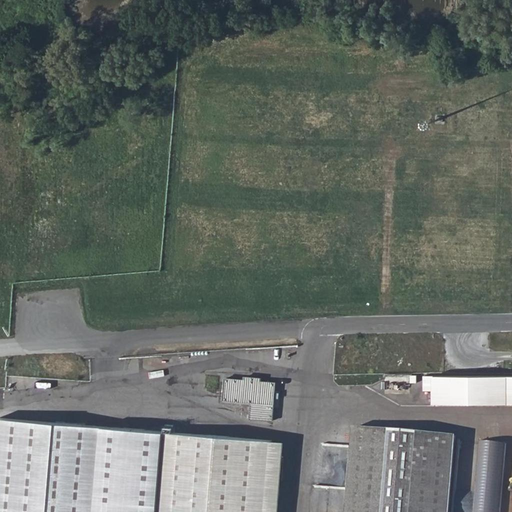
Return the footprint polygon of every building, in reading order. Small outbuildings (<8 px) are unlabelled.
[(243,376),(225,374),(223,397),(250,399),(248,415),(271,417),(274,379),(259,377),(260,375),(243,373),(243,376)] [(0,511),(262,511),(269,437),(0,413),(0,511)] [(353,424),(345,511),(446,511),(453,432),(353,424)] [(511,511),(511,437),(453,432),(446,511),(511,511)] [(262,511),(276,511),(283,438),(269,437),(262,511)]
